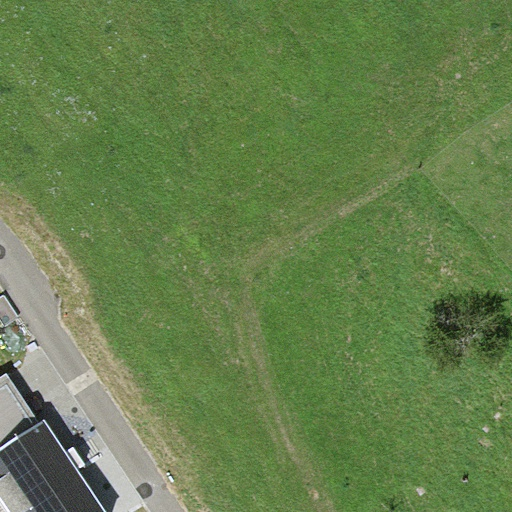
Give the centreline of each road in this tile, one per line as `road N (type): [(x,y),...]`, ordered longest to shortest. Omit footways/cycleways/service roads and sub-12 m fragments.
road 1 (track): [(314,511),(260,374),(252,282),(271,245),(336,215),(418,216),(511,265)]
road 2 (residential): [(172,511),(0,251)]
